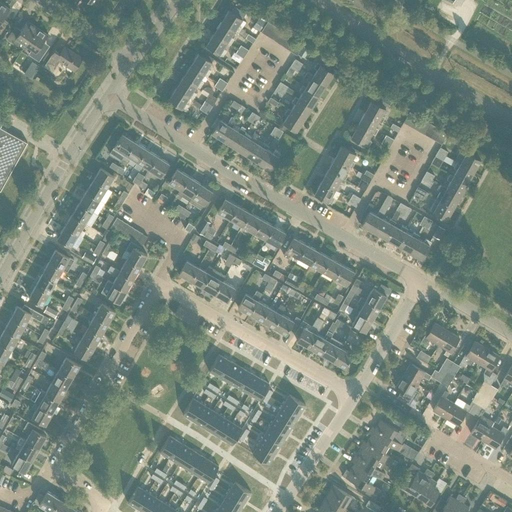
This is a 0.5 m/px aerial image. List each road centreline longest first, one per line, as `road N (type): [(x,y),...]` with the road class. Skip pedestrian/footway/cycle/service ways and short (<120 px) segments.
road 1 (residential): [(351,399),(157,281)]
road 2 (secondary): [(511,118),(318,0)]
road 3 (tertiary): [(0,279),(106,97)]
road 4 (residential): [(55,463),(157,281)]
road 5 (residential): [(342,239),(189,149)]
road 6 (residential): [(277,511),(351,399)]
road 7 (residential): [(351,399),(418,283)]
road 8 (residential): [(227,94),(253,111),(286,59),(259,42)]
road 9 (residential): [(374,184),(401,199),(429,146),(402,132)]
